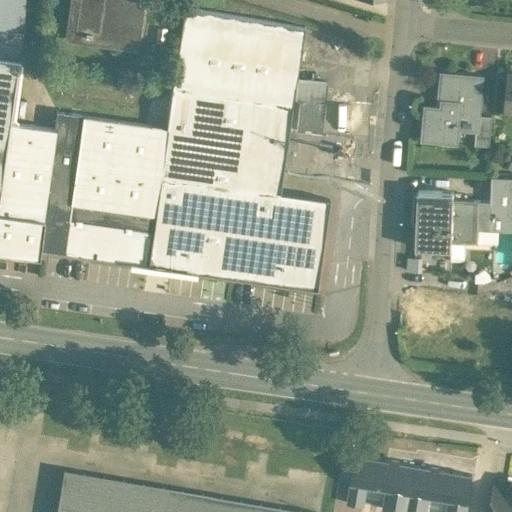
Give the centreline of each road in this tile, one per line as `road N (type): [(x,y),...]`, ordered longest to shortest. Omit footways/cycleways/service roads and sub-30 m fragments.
road 1 (residential): [(402,14),(373,394)]
road 2 (secondary): [(0,337),(373,394)]
road 3 (secondary): [(373,394),(511,414)]
